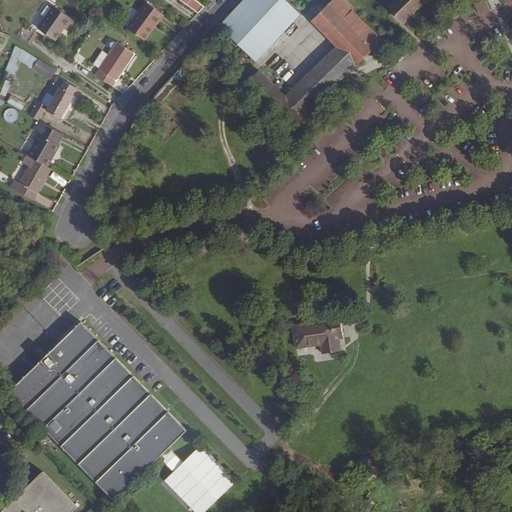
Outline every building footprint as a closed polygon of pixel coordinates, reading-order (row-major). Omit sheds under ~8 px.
[(153,16),(155,18),(161,11),(147,0),(126,25),(139,36),(150,22),(148,21),(153,16)] [(183,0),(181,2),(196,14),(202,7),(194,0),(183,0)] [(286,0),(239,0),(218,22),(255,57),(298,11),(286,0)] [(330,32),(355,7),(357,5),(351,0),(336,0),(317,20),(330,32)] [(407,19),(427,0),(395,0),(392,4),(405,17),(407,19)] [(57,1),(39,23),(56,37),(66,24),(68,26),(76,17),(57,1)] [(337,39),(362,14),(355,7),(330,32),(337,39)] [(360,62),(385,37),(362,14),(337,39),(340,43),(360,62)] [(96,62),(90,69),(104,79),(129,50),(115,38),(105,51),(96,62)] [(56,64),(20,39),(12,64),(19,66),(23,55),(51,75),(56,64)] [(337,85),(360,62),(340,43),(291,93),(311,111),(337,85)] [(91,57),(96,62),(105,51),(100,46),(91,57)] [(297,126),(311,111),(291,93),(264,66),(250,81),(297,126)] [(59,91),(49,109),(62,116),(76,91),(73,90),(76,84),(57,74),(50,87),(59,91)] [(5,80),(0,93),(6,96),(10,82),(5,80)] [(43,90),(32,111),(40,116),(52,94),(43,90)] [(10,95),(7,102),(21,109),(25,102),(10,95)] [(59,144),(66,134),(45,119),(38,129),(43,132),(28,153),(34,157),(46,165),(60,145),(59,144)] [(45,177),(51,168),(46,165),(34,157),(28,153),(27,152),(23,158),(30,163),(19,179),(15,176),(8,186),(30,199),(36,190),(32,188),(41,174),(45,177)] [(32,188),(36,190),(45,177),(41,174),(32,188)] [(317,322),(293,325),(296,350),(320,347),(321,354),(340,352),(338,341),(343,340),(339,315),(316,318),(317,322)] [(84,323),(12,392),(118,500),(164,456),(172,447),(190,430),(84,323)] [(199,511),(207,511),(239,480),(205,445),(186,463),(172,447),(164,456),(178,472),(169,480),(199,511)] [(44,471),(4,511),(5,511),(72,511),(79,506),(44,471)]
